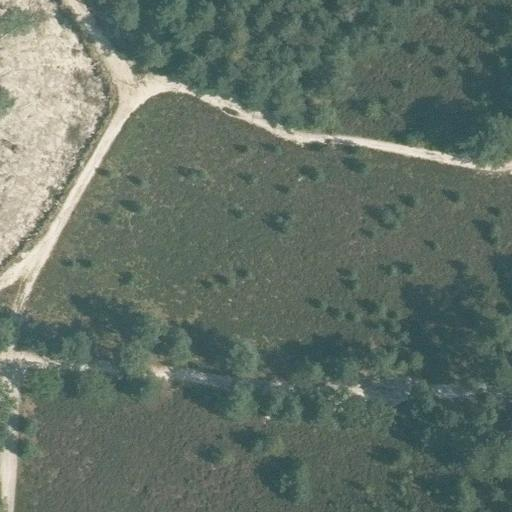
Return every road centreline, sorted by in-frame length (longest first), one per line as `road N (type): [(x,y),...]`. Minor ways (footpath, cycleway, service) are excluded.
road 1 (track): [(511,384),(352,392),(10,363)]
road 2 (track): [(134,93),(174,84),(328,140),(471,162)]
road 3 (track): [(10,363),(34,260),(134,93)]
road 4 (track): [(10,363),(2,511)]
